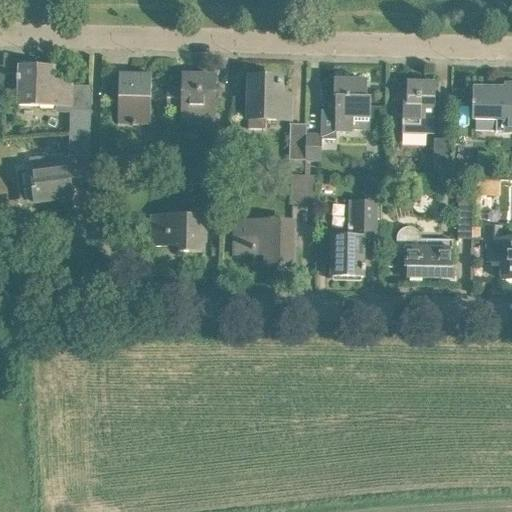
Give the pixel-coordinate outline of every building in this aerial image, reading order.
[(69,137),(69,136),(90,137),(91,87),(90,87),(89,88),(90,88),(90,112),(70,111),(71,82),(54,82),(54,69),(20,68),(20,77),(17,77),(16,82),(19,82),(19,106),(56,107),(55,113),(70,113),(69,137)] [(119,75),(119,95),(118,125),(150,126),(151,75),(119,75)] [(167,89),(166,109),(166,112),(198,113),(198,125),(214,125),(215,77),(183,76),(183,90),(167,89)] [(265,130),(265,121),(290,121),(291,97),(281,97),(281,79),(249,78),(248,130),(265,130)] [(306,136),(305,161),(321,162),(322,140),(336,140),(336,132),(352,133),(353,119),(370,120),(370,119),(371,99),(366,99),(367,81),(334,81),(334,99),(336,99),(335,112),(321,111),(321,131),(321,136),(306,136)] [(403,90),(402,134),(434,135),(435,83),(407,82),(407,90),(403,90)] [(511,133),(511,85),(505,85),(505,89),(474,88),(474,103),(472,103),(472,106),(473,106),(473,120),(496,121),(495,133),(511,133)] [(290,125),(289,161),(305,161),(306,136),(306,126),(290,125)] [(32,170),(18,172),(22,206),(35,204),(60,201),(60,198),(72,196),(70,178),(89,179),(90,137),(69,136),(69,137),(68,155),(65,156),(65,154),(44,157),(31,159),(32,170)] [(449,178),(449,168),(450,140),(434,139),(433,177),(449,178)] [(213,142),(212,174),(221,174),(228,174),(229,142),(213,142)] [(221,174),(212,174),(204,173),(203,203),(220,204),(221,174)] [(317,176),(291,176),(290,204),(316,204),(317,176)] [(473,186),(458,186),(457,240),(472,240),(473,186)] [(364,238),(380,238),(381,194),(365,194),(364,201),(348,201),(347,238),(331,238),(331,278),(363,278),(363,272),(365,272),(365,267),(363,267),(364,238)] [(204,254),(204,217),(152,217),(152,247),(180,247),(180,253),(204,254)] [(292,268),(293,224),(237,223),(236,255),(255,255),(255,250),(267,250),(267,268),(292,268)] [(511,280),(511,240),(505,241),(505,227),(484,226),(484,242),(488,242),(487,262),(503,263),(502,281),(511,280)] [(397,236),(397,238),(396,254),(405,254),(404,269),(407,269),(407,279),(454,280),(455,269),(452,269),(453,241),(426,240),(426,242),(421,242),(421,239),(421,236),(420,234),(419,231),(418,230),(417,230),(415,228),(412,227),(410,227),(409,227),(407,227),(405,227),(404,228),(401,229),(400,231),(398,233),(398,234),(397,236)]
